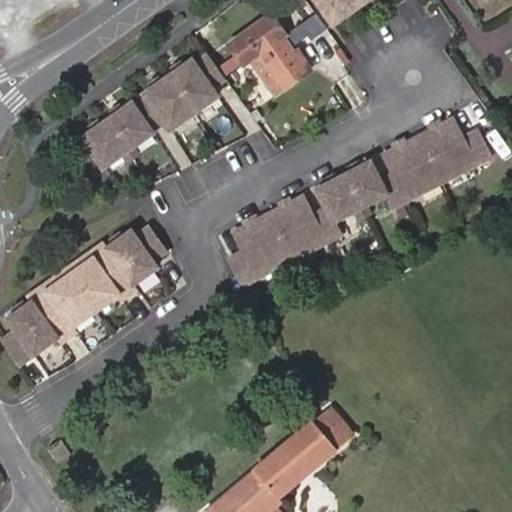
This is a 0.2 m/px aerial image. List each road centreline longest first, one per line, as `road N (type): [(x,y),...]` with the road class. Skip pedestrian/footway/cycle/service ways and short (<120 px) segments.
road 1 (residential): [(3,439),(209,301),(213,275),(189,225),(412,110),(416,79)]
road 2 (primary): [(0,112),(99,25)]
